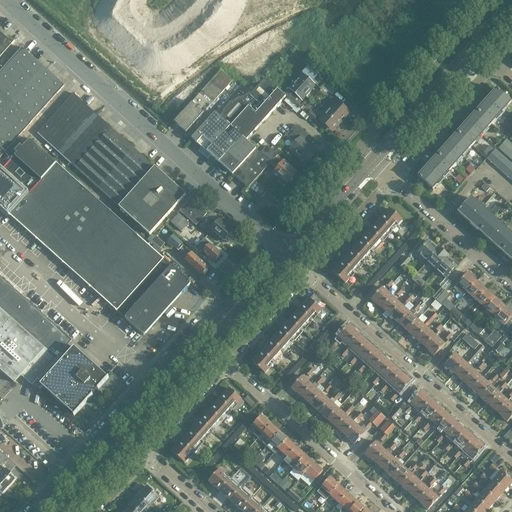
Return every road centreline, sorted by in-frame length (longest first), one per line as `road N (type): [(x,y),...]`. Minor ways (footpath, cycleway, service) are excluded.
road 1 (tertiary): [(289,256),(3,0)]
road 2 (unclassified): [(237,316),(212,312),(37,511)]
road 3 (residential): [(511,459),(309,274)]
road 4 (tertiary): [(60,511),(237,316)]
road 5 (residential): [(225,365),(390,511)]
road 6 (unclassified): [(469,24),(369,139),(373,161)]
road 7 (tertiary): [(373,161),(485,37)]
road 8 (residential): [(392,178),(511,286)]
road 9 (residential): [(496,64),(392,178)]
road 10 (residential): [(309,274),(392,178)]
road 11 (tertiary): [(289,256),(373,161)]
road 12 (residential): [(225,365),(309,274)]
